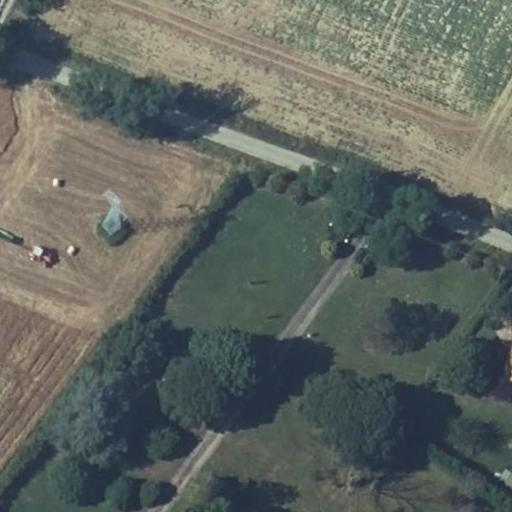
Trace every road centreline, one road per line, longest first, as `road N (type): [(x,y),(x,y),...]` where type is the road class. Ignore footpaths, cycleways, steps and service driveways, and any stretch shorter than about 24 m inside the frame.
road 1 (tertiary): [(0,49),(511,240)]
road 2 (unknown): [(159,511),(301,322),(379,191)]
